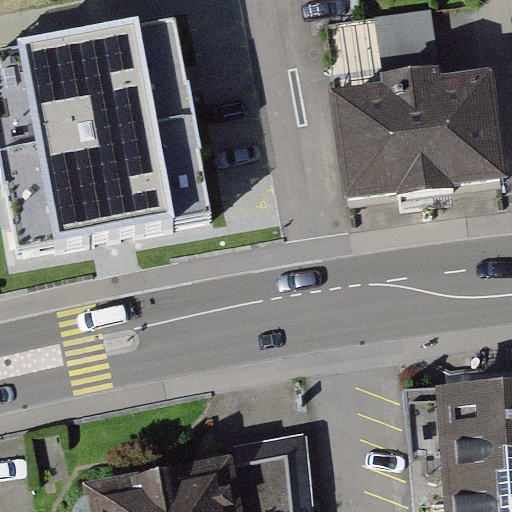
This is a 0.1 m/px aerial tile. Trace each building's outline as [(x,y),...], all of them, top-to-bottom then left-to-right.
[(0,64),(0,159),(19,262),(217,226),(181,31),(0,64)] [(490,80),(323,102),(338,219),(505,197),(490,80)] [(221,99),(220,196),(295,196),(295,99),(221,99)] [(511,511),(511,398),(407,406),(415,511),(511,511)] [(289,511),(278,454),(79,491),(83,511),(289,511)]
